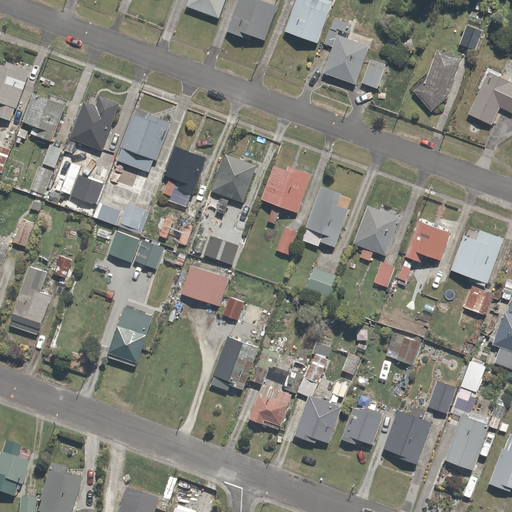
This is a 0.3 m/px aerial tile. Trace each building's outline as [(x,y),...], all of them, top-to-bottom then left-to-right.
[(230,0),(193,0),(191,7),(223,20),(230,0)] [(245,0),(231,31),(254,42),(257,36),(268,41),(283,10),(278,7),(280,0),(245,0)] [(320,0),(320,1),(317,0),(304,0),(291,31),(321,44),(339,3),(332,0),(320,0)] [(351,39),(356,26),(338,19),(329,44),(337,48),(328,73),(363,86),(364,83),(380,89),(390,64),(371,57),(374,48),(351,39)] [(484,28),(469,27),(468,39),(483,40),(484,28)] [(466,60),(443,52),(431,83),(418,93),(434,115),(454,100),(466,60)] [(503,75),(494,71),(473,114),(494,124),(502,106),(511,110),(511,56),(511,57),(503,75)] [(0,63),(0,101),(5,104),(1,114),(17,120),(36,70),(12,61),(10,68),(0,63)] [(39,91),(26,120),(60,135),(73,105),(39,91)] [(100,104),(90,100),(76,139),(109,152),(127,106),(103,97),(100,104)] [(149,120),(138,116),(122,161),(155,173),(173,121),(151,114),(149,120)] [(16,149),(0,142),(0,180),(2,181),(16,149)] [(70,151),(56,144),(34,189),(49,196),(70,151)] [(215,161),(179,147),(167,175),(174,177),(166,195),(176,199),(175,201),(195,209),(215,161)] [(227,196),(236,199),(253,205),(266,167),(230,155),(217,193),(227,196)] [(294,168),(280,162),(266,200),(300,214),(317,171),(296,163),(294,168)] [(96,182),(83,176),(74,195),(87,201),(96,182)] [(347,193),(327,186),(309,236),(343,249),(357,210),(343,205),(347,193)] [(236,199),(227,196),(221,212),(231,215),(236,199)] [(101,202),(96,215),(143,235),(152,214),(132,205),(129,214),(101,202)] [(406,219),(373,207),(359,244),(368,248),(364,256),(375,260),(378,252),(392,257),(406,219)] [(254,218),(244,214),(237,231),(247,235),(254,218)] [(457,231),(423,219),(409,256),(428,263),(430,257),(445,262),(457,231)] [(40,228),(25,222),(17,243),(32,249),(40,228)] [(302,231),(289,227),(281,250),(293,254),(302,231)] [(479,240),(470,235),(455,269),(492,284),(510,241),(483,230),(479,240)] [(168,250),(148,241),(140,261),(160,269),(168,250)] [(0,284),(13,247),(0,242),(0,284)] [(77,260),(62,256),(57,272),(71,277),(77,260)] [(398,266),(387,261),(378,281),(390,286),(398,266)] [(233,279),(193,265),(184,294),(223,307),(233,279)] [(417,270),(407,265),(401,278),(411,283),(417,270)] [(47,292),(54,273),(36,267),(15,325),(42,335),(56,295),(47,292)] [(317,270),(311,288),(334,296),(340,278),(317,270)] [(496,295),(477,287),(469,308),(488,315),(496,295)] [(247,303),(233,298),(227,314),(240,320),(247,303)] [(159,317),(130,306),(113,352),(142,363),(159,317)] [(511,312),(499,346),(511,350),(511,360),(508,370),(511,371),(511,312)] [(332,382),(328,381),(338,346),(325,342),(317,368),(309,365),(319,331),(309,327),(296,372),(287,369),(292,355),(266,347),(256,380),(268,384),(256,422),(285,431),(297,393),(313,398),(301,436),(332,445),(344,406),(338,404),(318,397),(319,394),(328,397),(332,382)] [(424,343),(397,334),(389,358),(416,367),(424,343)] [(263,348),(233,336),(214,385),(231,391),(234,383),(247,388),(263,348)] [(492,363),(476,358),(467,387),(482,392),(492,363)] [(461,390),(441,381),(431,406),(451,415),(461,390)] [(493,417),(471,407),(450,460),(476,471),(473,479),(484,483),(493,459),(484,455),(495,428),(500,430),(510,403),(500,399),(493,417)] [(414,416),(403,411),(388,450),(423,463),(438,423),(435,422),(437,414),(418,407),(414,416)] [(388,421),(359,408),(345,439),(361,447),(364,440),(377,446),(388,421)] [(511,436),(509,436),(490,485),(511,493),(511,436)] [(28,450),(12,444),(0,477),(0,492),(21,499),(33,464),(24,461),(28,450)] [(77,511),(91,476),(59,465),(42,511),(77,511)] [(161,511),(165,503),(133,490),(124,511),(161,511)] [(39,511),(40,501),(24,500),(22,511),(39,511)]
